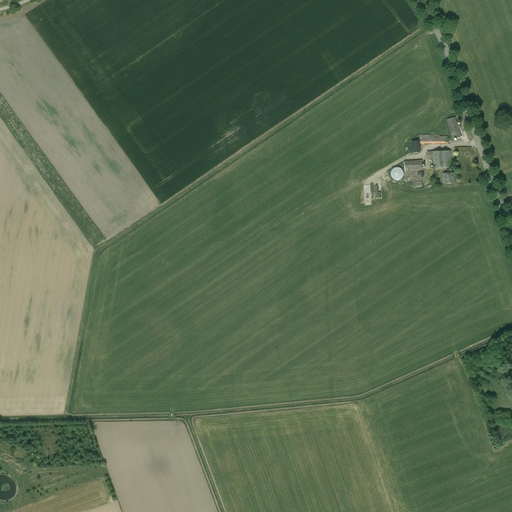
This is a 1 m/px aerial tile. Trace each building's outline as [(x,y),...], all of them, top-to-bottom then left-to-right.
[(452,139),(461,136),(455,117),(446,120),(452,139)] [(420,144),(448,144),(448,137),(439,137),(439,135),(419,135),(419,141),(411,141),(412,152),(420,152),(420,144)] [(452,173),(452,168),(451,151),(428,152),(428,156),(432,156),(433,170),(449,169),(449,174),(443,174),(443,185),(454,184),(453,173),(452,173)] [(405,172),(423,171),(422,160),(404,162),(405,172)] [(395,180),(397,181),(399,180),(401,179),(402,178),(403,176),(403,174),(403,172),(402,170),(400,169),(398,168),(396,168),(394,168),(392,170),(391,171),(390,174),(391,176),(392,178),(393,179),(395,180)]
